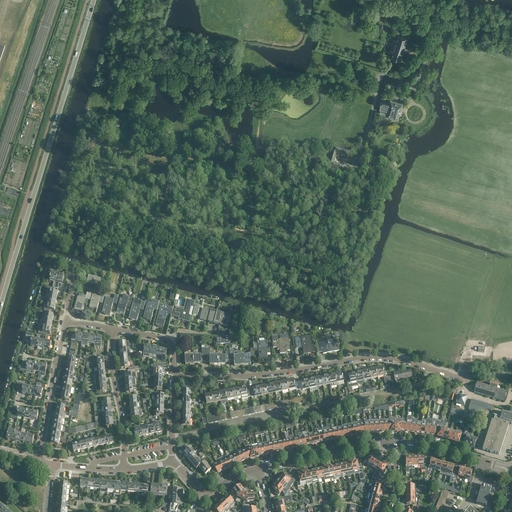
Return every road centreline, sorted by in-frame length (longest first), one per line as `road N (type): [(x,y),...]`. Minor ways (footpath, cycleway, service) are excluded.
road 1 (tertiary): [(0,308),(94,0)]
road 2 (residential): [(173,374),(245,375),(376,357),(462,377)]
road 3 (track): [(354,163),(381,76),(417,81),(441,24),(511,35)]
road 4 (residential): [(37,460),(63,321)]
road 5 (residential): [(124,468),(113,329)]
road 6 (tertiary): [(258,468),(393,444)]
